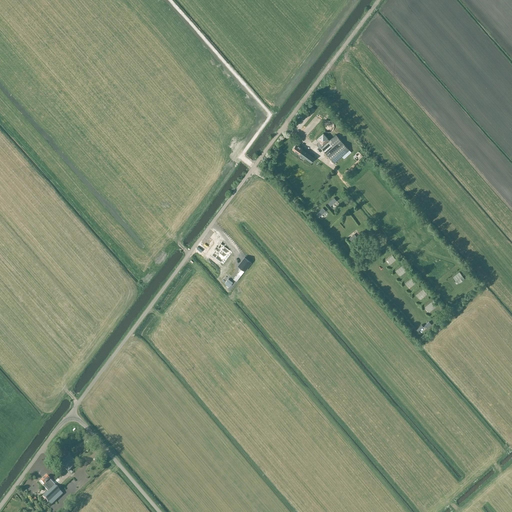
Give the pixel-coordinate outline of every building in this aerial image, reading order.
[(302,123),(313,113),(309,109),(298,119),(302,123)] [(328,139),(322,133),(317,138),(322,144),(328,139)] [(349,149),(335,135),(322,146),(319,142),(317,145),(320,148),(321,148),(334,163),(342,156),(344,158),(351,152),(349,149)] [(314,158),(296,144),(292,149),(311,163),(314,158)] [(217,252),(214,256),(217,258),(216,258),(217,258),(218,260),(219,259),(221,261),(224,257),(225,258),(225,257),(223,256),(225,254),(227,255),(226,254),(228,250),(222,246),(219,249),(218,249),(216,252),(217,252)] [(391,254),(386,259),(391,264),(396,259),(391,254)] [(251,262),(244,257),(238,266),(244,270),(251,262)] [(403,264),(396,270),(400,275),(407,270),(403,264)] [(420,299),(427,294),(423,288),(416,293),(420,299)] [(56,451),(58,457),(68,453),(66,447),(56,451)] [(68,472),(77,464),(69,455),(60,463),(68,472)] [(41,481),(44,485),(43,486),(48,492),(45,494),(42,497),(51,506),(63,494),(50,481),(50,480),(46,476),(41,481)]
